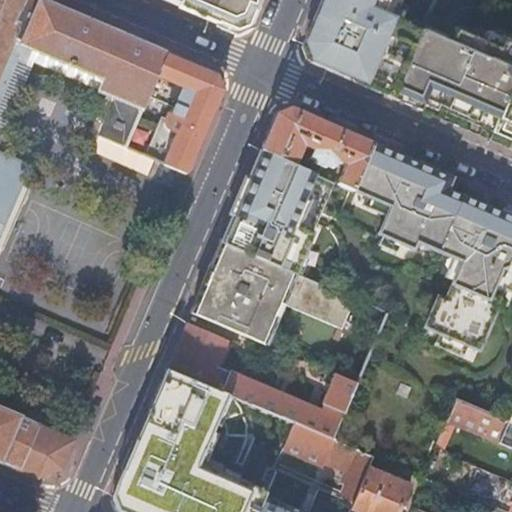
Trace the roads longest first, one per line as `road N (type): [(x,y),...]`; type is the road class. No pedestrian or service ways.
road 1 (tertiary): [(264,67),(74,511)]
road 2 (residential): [(264,67),(511,173)]
road 3 (residential): [(109,0),(264,67)]
